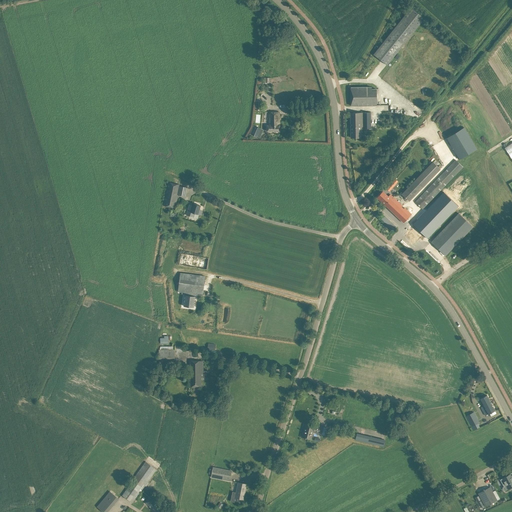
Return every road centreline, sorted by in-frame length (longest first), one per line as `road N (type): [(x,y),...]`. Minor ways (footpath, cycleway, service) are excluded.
road 1 (unclassified): [(257,511),(338,242),(357,220)]
road 2 (tertiary): [(511,420),(440,294),(357,220)]
road 3 (tertiary): [(357,220),(340,175),(330,83),(276,0)]
road 4 (track): [(511,15),(412,136)]
road 5 (unknown): [(340,237),(274,224),(199,191)]
road 6 (unclassified): [(511,452),(405,511)]
